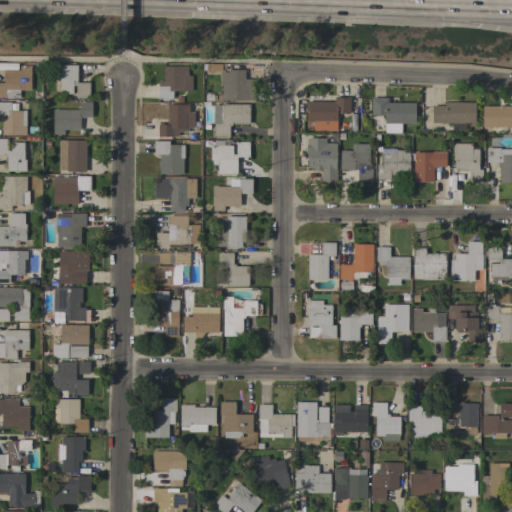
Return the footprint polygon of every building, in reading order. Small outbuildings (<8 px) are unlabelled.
[(221,64),(221,72),(216,72),(216,73),(210,73),(210,72),(206,72),(206,64),(221,64)] [(88,98),(75,98),(75,86),(72,86),(72,94),(59,94),(59,90),(55,90),(55,75),(57,75),(57,65),(76,65),(76,82),(88,82),(88,98)] [(0,98),(0,83),(2,83),(3,70),(19,70),(19,66),(30,66),(30,89),(19,89),(19,98),(0,98)] [(163,66),(187,66),(187,76),(191,76),(191,91),(172,91),(172,100),(157,100),(157,80),(163,80),(163,66)] [(244,70),(244,79),(253,79),(253,101),(219,100),(219,72),(227,72),(227,70),(244,70)] [(334,102),(334,97),(349,97),(349,113),(336,113),(336,131),(313,131),(313,122),(305,122),(305,101),(334,102)] [(414,103),(414,123),(384,124),(384,115),(370,115),(370,97),(387,97),(387,103),(414,103)] [(25,135),(1,135),(1,115),(0,115),(0,102),(10,102),(10,104),(15,104),(15,110),(25,110),(25,135)] [(52,110),(78,110),(78,102),(91,102),(91,117),(79,117),(79,130),(63,129),(63,134),(52,134),(52,110)] [(463,123),(463,131),(451,131),(451,123),(431,123),(431,106),(444,106),(444,102),(474,102),(474,123),(463,123)] [(189,104),(189,113),(186,113),(186,129),(171,129),(171,137),(156,137),(156,124),(165,124),(165,104),(189,104)] [(249,104),(248,124),(230,124),(230,126),(229,126),(228,138),(213,137),(213,105),(221,105),(221,104),(249,104)] [(511,127),(481,127),(481,106),(511,106),(511,127)] [(6,171),(6,154),(0,154),(0,138),(7,138),(7,151),(10,151),(10,142),(23,142),(23,159),(25,159),(25,171),(6,171)] [(307,138),(325,138),(325,143),(336,143),(335,169),(336,169),(336,183),(320,182),(320,171),(312,171),(312,168),(311,168),(311,166),(306,166),(306,158),(304,157),(304,151),(306,150),(307,138)] [(85,172),(66,171),(66,170),(58,170),(58,140),(85,140),(85,172)] [(248,157),(236,157),(236,174),(216,174),(216,165),(211,165),(211,161),(209,161),(210,145),(213,145),(213,140),(223,140),(223,145),(232,145),(232,154),(235,154),(235,142),(249,142),(248,157)] [(159,174),(159,154),(153,154),(153,141),(168,141),(168,145),(183,145),(183,158),(182,158),(182,174),(159,174)] [(453,143),(471,143),(471,149),(478,149),(478,169),(481,169),(481,183),(466,183),(466,172),(464,172),(464,170),(453,169),(453,143)] [(339,150),(351,150),(351,144),(368,144),(368,164),(370,164),(370,169),(371,169),(371,182),(357,182),(357,170),(339,170),(339,150)] [(389,174),(389,179),(376,179),(376,164),(380,164),(380,154),(380,149),(381,149),(381,148),(394,148),(394,149),(395,149),(395,150),(409,150),(409,174),(389,174)] [(511,183),(499,183),(499,165),(497,165),(497,162),(485,162),(486,148),(499,148),(499,149),(511,149),(511,183)] [(432,152),(446,152),(445,167),(434,167),(434,169),(431,169),(431,182),(413,182),(413,152),(432,152)] [(25,176),(25,191),(28,191),(28,204),(22,204),(22,206),(10,206),(10,209),(0,209),(0,196),(1,196),(1,176),(25,176)] [(52,204),(52,177),(76,177),(76,176),(89,176),(89,190),(77,190),(77,204),(52,204)] [(195,198),(187,198),(187,206),(184,206),(184,212),(169,212),(169,200),(166,200),(167,198),(153,198),(153,178),(163,178),(163,176),(185,177),(185,179),(195,179),(195,198)] [(251,179),(251,193),(239,193),(239,206),(223,206),(223,211),(212,211),(212,186),(224,186),(224,179),(251,179)] [(0,246),(0,226),(6,226),(6,224),(9,224),(9,213),(23,213),(23,223),(25,223),(25,241),(18,241),(18,246),(0,246)] [(55,213),(85,213),(85,227),(80,227),(79,246),(72,246),(72,249),(62,249),(62,246),(56,246),(56,232),(55,232),(55,213)] [(199,243),(185,243),(185,244),(168,244),(168,248),(155,248),(155,233),(167,233),(167,216),(170,216),(170,213),(187,213),(187,225),(199,225),(199,243)] [(225,216),(245,216),(245,242),(241,242),(241,248),(225,248),(225,216)] [(481,270),(473,270),(473,281),(449,281),(449,260),(454,260),(454,253),(466,253),(466,241),(481,241),(481,254),(481,270)] [(307,254),(320,254),(320,243),(334,242),(334,256),(327,256),(327,280),(307,280),(307,254)] [(338,279),(338,264),(350,264),(350,262),(352,262),(352,244),(372,244),(372,272),(366,272),(366,280),(338,279)] [(408,257),(408,280),(399,280),(399,285),(387,285),(387,276),(384,276),(384,266),(379,266),(379,261),(375,261),(375,247),(389,247),(389,257),(408,257)] [(511,278),(508,278),(508,280),(495,280),(495,284),(490,284),(490,276),(489,276),(489,264),(498,264),(498,260),(486,260),(486,257),(483,257),(483,251),(486,251),(486,247),(500,247),(500,259),(511,259),(511,278)] [(412,248),(425,248),(425,253),(445,253),(445,279),(412,279),(412,248)] [(0,284),(0,270),(1,270),(1,262),(4,262),(4,250),(27,250),(26,260),(24,260),(24,261),(28,261),(28,273),(24,273),(24,275),(9,275),(9,284),(0,284)] [(57,284),(57,264),(64,264),(64,251),(88,251),(87,271),(85,271),(85,284),(57,284)] [(152,285),(153,266),(171,266),(171,264),(156,264),(156,253),(173,253),(173,252),(188,252),(188,267),(187,267),(187,284),(181,284),(181,285),(152,285)] [(214,285),(215,271),(225,271),(225,266),(217,266),(217,252),(232,253),(232,264),(234,264),(234,266),(248,266),(248,286),(214,285)] [(352,281),(352,290),(339,290),(340,281),(352,281)] [(0,287),(21,288),(21,289),(28,289),(28,307),(27,307),(27,322),(21,322),(21,321),(8,321),(8,314),(13,314),(13,307),(0,307),(0,287)] [(52,287),(78,287),(78,307),(84,307),(84,321),(63,320),(63,322),(43,322),(43,311),(52,312),(52,287)] [(153,290),(167,291),(167,299),(178,300),(177,337),(162,337),(163,325),(150,325),(150,299),(153,299),(153,290)] [(222,336),(222,309),(221,309),(222,296),(232,296),(232,307),(242,308),(242,300),(256,301),(256,316),(244,316),(244,318),(242,318),(242,336),(222,336)] [(306,300),(322,300),(322,305),(331,305),(331,325),(335,325),(335,339),(320,339),(320,338),(307,338),(307,327),(317,327),(317,325),(306,325),(306,300)] [(383,304),(407,304),(407,332),(390,332),(390,344),(376,344),(376,319),(383,319),(383,304)] [(473,305),(473,312),(476,312),(476,329),(481,329),(481,342),(466,342),(467,330),(461,330),(461,332),(456,332),(456,330),(453,330),(454,319),(446,319),(446,305),(473,305)] [(511,341),(498,341),(498,324),(496,324),(496,321),(484,321),(485,306),(498,306),(498,307),(509,307),(509,313),(511,313),(511,341)] [(218,307),(218,332),(204,332),(201,336),(201,338),(194,338),(194,333),(181,332),(182,316),(190,317),(190,307),(218,307)] [(0,321),(0,309),(8,309),(8,322),(0,321)] [(436,312),(436,327),(444,327),(444,341),(431,341),(431,332),(411,332),(411,309),(421,309),(421,312),(436,312)] [(338,317),(346,317),(346,310),(358,310),(371,310),(371,325),(360,324),(360,327),(358,327),(358,341),(338,340),(338,317)] [(67,345),(66,358),(51,358),(51,345),(59,345),(59,325),(87,325),(87,345),(67,345)] [(27,330),(27,350),(15,350),(15,359),(2,359),(2,357),(0,357),(0,343),(2,343),(2,330),(27,330)] [(68,346),(86,346),(86,357),(68,357),(68,346)] [(88,361),(89,374),(76,374),(76,361),(88,361)] [(0,363),(15,363),(15,362),(28,362),(28,372),(24,372),(24,381),(24,390),(19,390),(19,391),(15,391),(15,394),(0,394),(0,363)] [(75,362),(75,379),(87,379),(87,395),(74,395),(74,394),(66,394),(66,391),(57,391),(57,390),(52,390),(52,388),(51,388),(52,372),(55,372),(55,362),(75,362)] [(143,437),(144,410),(160,410),(160,398),(175,398),(175,412),(173,412),(173,424),(167,424),(167,438),(143,437)] [(0,399),(17,399),(17,407),(28,407),(28,431),(17,431),(17,427),(1,426),(1,414),(0,413),(0,399)] [(78,399),(78,419),(87,419),(87,432),(71,432),(71,424),(57,424),(57,423),(53,423),(53,400),(54,400),(54,399),(78,399)] [(251,434),(241,434),(241,438),(223,438),(223,432),(222,431),(222,418),(222,415),(219,415),(219,402),(234,402),(234,414),(251,414),(251,434)] [(296,402),(315,402),(315,407),(327,407),(327,422),(329,422),(329,423),(331,423),(331,437),(329,437),(329,447),(323,447),(323,442),(316,442),(316,441),(297,441),(297,437),(296,437),(296,402)] [(398,442),(381,441),(381,436),(374,436),(374,416),(370,416),(371,416),(367,415),(367,407),(371,407),(371,402),(386,403),(385,414),(388,414),(388,416),(399,416),(398,442)] [(444,433),(444,419),(455,419),(455,417),(457,417),(457,403),(477,403),(477,427),(475,427),(475,434),(444,433)] [(481,415),(498,416),(498,403),(511,403),(511,417),(501,417),(501,420),(511,420),(511,433),(505,433),(504,439),(490,438),(490,435),(481,435),(481,415)] [(258,437),(258,420),(257,420),(258,404),(271,404),(271,414),(293,414),(293,426),(291,426),(290,437),(258,437)] [(215,407),(214,425),(205,425),(205,432),(188,432),(188,430),(179,430),(179,427),(179,405),(193,405),(193,407),(215,407)] [(366,432),(342,432),(342,435),(333,435),(333,405),(348,405),(348,411),(353,411),(353,405),(366,405),(366,432)] [(440,434),(426,434),(426,437),(410,437),(410,421),(407,421),(407,406),(420,406),(420,411),(440,411),(440,434)] [(84,437),(84,450),(81,450),(81,461),(77,461),(77,472),(60,472),(60,460),(56,460),(57,444),(60,444),(60,437),(84,437)] [(18,440),(23,440),(23,439),(26,439),(26,438),(29,438),(28,440),(30,440),(30,451),(22,450),(22,456),(25,456),(25,465),(5,465),(5,469),(0,469),(0,454),(3,454),(3,451),(5,451),(5,440),(18,440)] [(182,471),(183,471),(183,476),(182,476),(182,480),(181,480),(181,486),(168,486),(168,480),(167,480),(167,473),(165,473),(165,471),(152,471),(152,467),(150,468),(150,464),(152,464),(151,451),(174,451),(181,453),(182,471)] [(286,473),(289,487),(276,490),(274,481),(255,485),(249,459),(267,456),(268,460),(274,458),(274,461),(283,459),(286,473)] [(40,465),(47,465),(47,462),(53,463),(52,474),(40,474),(40,465)] [(385,490),(385,502),(370,502),(370,488),(370,473),(378,473),(378,462),(402,462),(402,474),(397,474),(397,490),(385,490)] [(507,488),(495,488),(495,500),(486,500),(486,499),(481,499),(481,487),(480,487),(480,476),(488,476),(488,463),(507,463),(507,488)] [(304,493),(304,489),(294,489),(294,473),(294,468),(302,468),(302,465),(317,465),(317,473),(330,473),(329,493),(304,493)] [(443,479),(441,479),(441,472),(443,472),(443,467),(456,467),(456,465),(472,465),(472,481),(475,481),(475,496),(462,495),(462,487),(459,487),(459,491),(443,491),(443,479)] [(333,485),(333,467),(347,467),(347,469),(365,469),(365,475),(366,475),(366,498),(346,498),(346,495),(345,495),(345,499),(333,499),(333,485)] [(417,470),(430,470),(430,474),(439,474),(439,490),(432,490),(432,496),(408,495),(408,474),(417,474),(417,470)] [(0,473),(24,474),(23,493),(33,493),(33,490),(39,490),(39,496),(38,496),(38,505),(34,505),(34,507),(7,507),(7,495),(5,495),(5,493),(0,493),(0,473)] [(50,483),(65,483),(65,477),(76,478),(76,476),(89,476),(89,491),(77,491),(77,504),(61,504),(61,508),(50,508),(50,483)] [(243,511),(234,505),(233,507),(231,505),(226,511),(221,511),(212,506),(220,495),(226,499),(238,483),(260,500),(251,511),(243,511)] [(156,511),(156,502),(151,502),(152,488),(176,489),(176,492),(185,493),(185,509),(180,508),(180,511),(156,511)]
